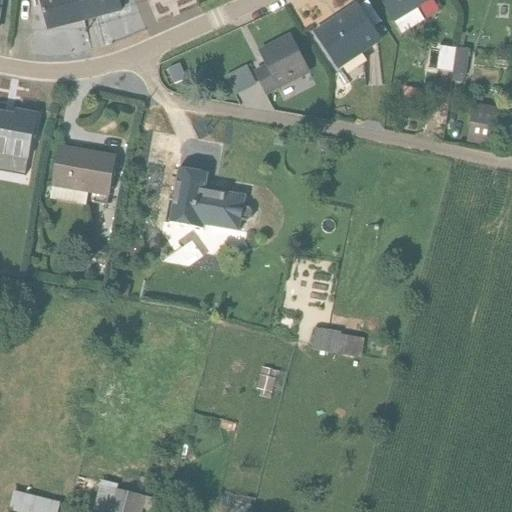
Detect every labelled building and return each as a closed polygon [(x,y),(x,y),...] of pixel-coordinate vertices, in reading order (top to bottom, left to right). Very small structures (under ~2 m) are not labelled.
[(75,0),(38,0),(47,30),(81,21),(75,0)] [(75,0),(81,21),(121,10),(118,0),(75,0)] [(379,0),(402,35),(424,21),(418,11),(435,0),(379,0)] [(316,34),(339,67),(378,41),(356,8),(316,34)] [(309,73),(291,38),(260,53),(268,67),(254,74),(264,96),(309,73)] [(451,73),(455,49),(439,47),(436,71),(451,73)] [(455,49),(451,73),(450,82),(462,84),(463,76),(465,76),(468,50),(455,49)] [(403,88),(401,102),(418,104),(420,91),(403,88)] [(471,103),(466,131),(498,137),(503,109),(471,103)] [(0,114),(0,154),(29,160),(36,116),(15,112),(14,117),(0,114)] [(56,149),(47,201),(86,208),(88,195),(107,198),(114,159),(56,149)] [(179,170),(169,228),(203,232),(204,229),(241,234),(242,223),(246,223),(251,219),(253,213),(249,208),(244,208),(245,197),(205,191),(207,173),(179,170)] [(318,325),(314,346),(356,353),(360,332),(318,325)] [(101,481),(92,511),(142,511),(143,510),(150,511),(153,500),(116,491),(117,486),(101,481)] [(12,492),(8,511),(57,511),(59,504),(12,492)]
